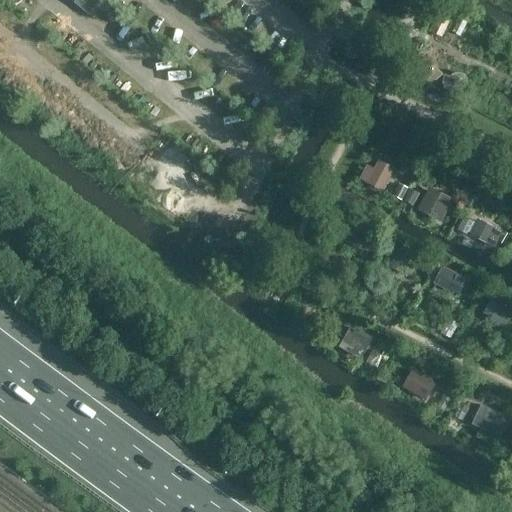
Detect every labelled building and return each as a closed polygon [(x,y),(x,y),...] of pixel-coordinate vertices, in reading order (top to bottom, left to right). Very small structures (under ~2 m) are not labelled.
[(73,0),(90,12),(99,1),(98,0),(73,0)] [(397,177),(376,166),(365,187),(386,198),(397,177)] [(414,204),(419,193),(403,185),(397,196),(414,204)] [(450,205),(430,194),(418,215),(439,226),(450,205)] [(498,232),(478,221),(467,242),(487,253),(498,232)] [(411,256),(398,250),(389,267),(403,274),(411,256)] [(466,279),(442,267),(433,284),(457,296),(466,279)] [(511,313),(511,308),(493,299),(482,320),(503,331),(511,313)] [(368,339),(347,328),(336,349),(357,360),(368,339)] [(433,381),(413,370),(401,391),(422,402),(433,381)] [(501,418),(481,407),(469,428),(490,439),(501,418)]
